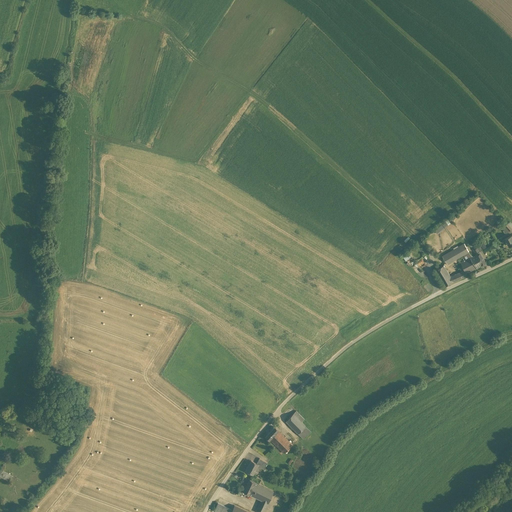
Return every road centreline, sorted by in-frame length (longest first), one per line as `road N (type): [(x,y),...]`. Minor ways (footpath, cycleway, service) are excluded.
road 1 (unclassified): [(511,259),(346,347),(267,422),(204,511)]
road 2 (track): [(433,261),(263,100),(199,62),(162,26),(132,17)]
road 3 (track): [(511,137),(369,0)]
